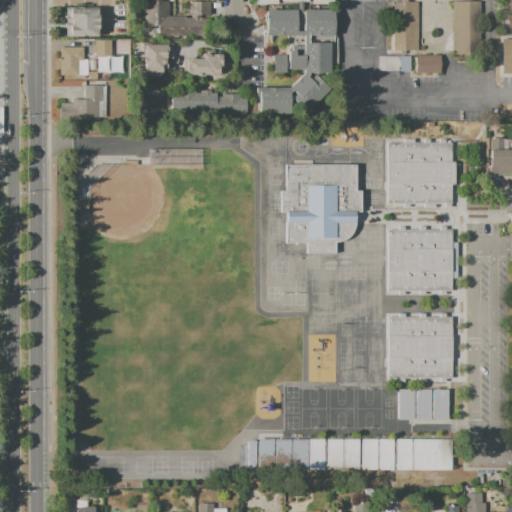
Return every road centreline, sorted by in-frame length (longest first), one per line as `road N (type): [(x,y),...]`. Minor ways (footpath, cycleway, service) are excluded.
road 1 (secondary): [(38,511),(36,70)]
road 2 (secondary): [(13,113),(15,511)]
